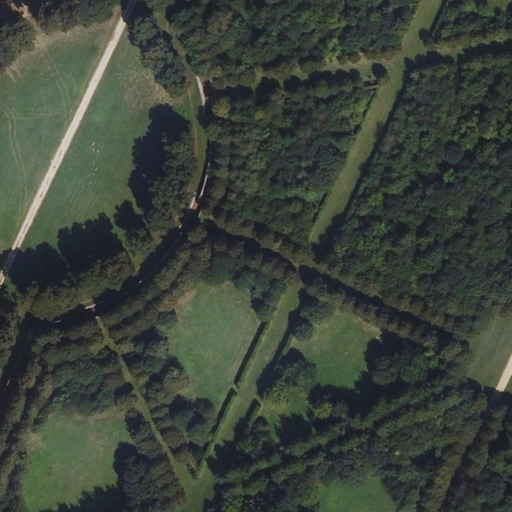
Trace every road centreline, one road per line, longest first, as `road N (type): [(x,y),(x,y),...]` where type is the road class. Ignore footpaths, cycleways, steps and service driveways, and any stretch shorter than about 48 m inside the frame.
road 1 (track): [(0,291),(133,0)]
road 2 (track): [(126,14),(58,30),(0,74)]
